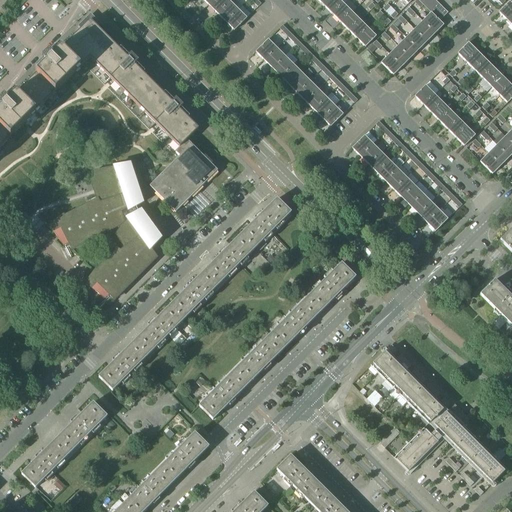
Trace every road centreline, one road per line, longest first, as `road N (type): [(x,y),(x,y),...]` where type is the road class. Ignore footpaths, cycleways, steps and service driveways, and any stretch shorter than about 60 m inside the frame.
road 1 (residential): [(102,352),(280,173)]
road 2 (residential): [(280,173),(108,0)]
road 3 (residential): [(342,315),(220,442)]
road 4 (residential): [(405,297),(280,173)]
road 5 (tertiary): [(422,511),(303,400)]
road 6 (residential): [(391,109),(478,21),(456,0)]
road 7 (tertiary): [(303,400),(408,511)]
road 8 (residential): [(303,400),(405,297)]
road 9 (residential): [(493,211),(391,109)]
road 10 (residential): [(0,453),(102,352)]
road 11 (residential): [(102,352),(0,251)]
road 12 (residential): [(384,104),(286,7)]
road 13 (residential): [(329,158),(232,60)]
road 14 (residential): [(0,91),(89,0)]
road 15 (residential): [(415,243),(329,158)]
